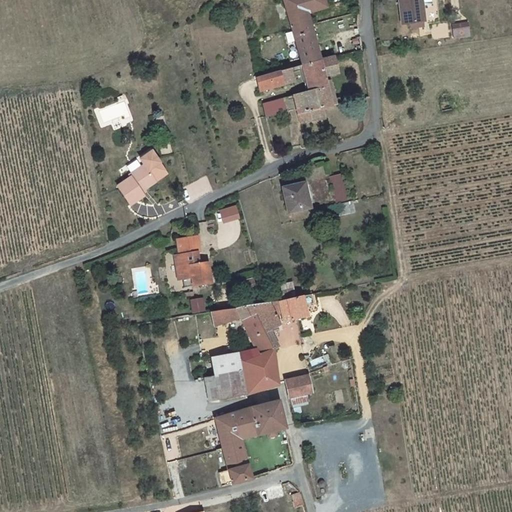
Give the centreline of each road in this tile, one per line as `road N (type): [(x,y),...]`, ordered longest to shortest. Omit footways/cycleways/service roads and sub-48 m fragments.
road 1 (residential): [(0,283),(101,251),(309,154),(363,143),(378,120),(364,0)]
road 2 (track): [(300,469),(293,433),(363,421),(354,339),(378,299),(403,281),(511,262)]
road 3 (track): [(310,511),(300,469),(138,511)]
